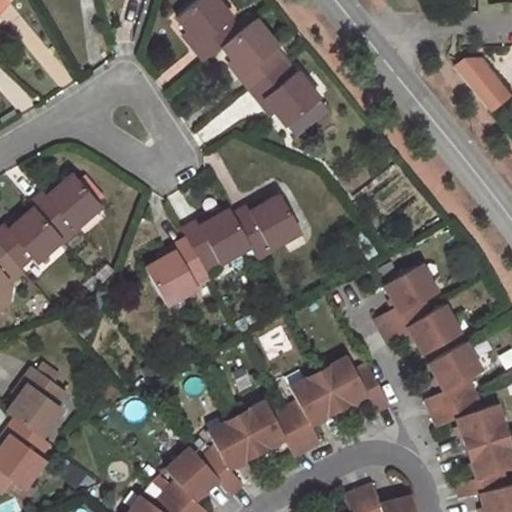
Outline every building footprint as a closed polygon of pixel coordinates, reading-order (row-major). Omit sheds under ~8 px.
[(185,28),(197,43),(191,48),(202,61),(219,47),(236,33),(226,20),(231,16),(217,0),(193,0),(174,15),(185,28)] [(280,63),(269,50),(275,44),(254,18),(236,33),(219,47),(226,56),(240,72),(234,77),(246,91),(280,63)] [(180,33),(191,48),(197,43),(185,28),(180,33)] [(486,113),(511,95),(477,48),(453,66),(486,113)] [(226,56),(221,60),(234,77),(240,72),(226,56)] [(256,103),(261,99),(274,114),(283,125),(317,97),(296,71),(290,76),(280,63),(246,91),(256,103)] [(293,136),(327,108),(317,97),(283,125),(293,136)] [(256,103),(269,119),(274,114),(261,99),(256,103)] [(61,238),(63,240),(74,231),(71,228),(98,204),(70,172),(61,180),(44,196),(39,190),(28,200),(33,205),(61,238)] [(61,180),(57,175),(39,190),(44,196),(61,180)] [(264,200),(246,210),(244,205),(241,206),(228,213),(248,246),(255,259),(269,251),(267,248),(299,230),(277,192),(264,200)] [(261,195),(251,201),(244,205),(246,210),(264,200),(261,195)] [(0,246),(18,267),(30,256),(34,261),(61,238),(33,205),(19,217),(6,229),(0,223),(0,222),(0,246)] [(212,216),(196,225),(192,218),(179,226),(185,235),(201,265),(214,257),(218,263),(248,246),(228,213),(226,208),(212,216)] [(212,216),(208,209),(192,218),(196,225),(212,216)] [(6,229),(19,217),(13,211),(0,223),(6,229)] [(165,304),(196,287),(195,284),(208,277),(201,265),(185,235),(171,243),(174,248),(157,258),(144,266),(165,304)] [(171,243),(154,253),(157,258),(174,248),(171,243)] [(0,284),(7,279),(10,281),(22,271),(18,267),(0,246),(0,284)] [(377,283),(390,305),(368,317),(375,330),(397,318),(416,307),(412,300),(431,290),(424,278),(419,281),(410,264),(377,283)] [(405,331),(417,352),(450,334),(443,322),(448,319),(438,302),(420,313),(416,307),(397,318),(375,330),(383,343),(405,331)] [(421,360),(438,389),(420,397),(426,411),(470,391),(463,376),(476,369),(467,354),(463,356),(454,342),(421,360)] [(315,376),(333,408),(361,393),(371,411),(384,404),(361,362),(348,369),(341,356),(326,363),(329,368),(315,376)] [(56,404),(66,390),(31,364),(21,377),(26,381),(15,397),(6,410),(13,415),(40,436),(62,407),(56,404)] [(278,406),(301,448),(315,441),(305,423),(333,408),(315,376),(304,382),(301,377),(284,386),(291,399),(278,406)] [(21,377),(10,393),(15,397),(26,381),(21,377)] [(451,416),(461,446),(496,434),(492,420),(498,418),(492,401),(476,407),(470,391),(426,411),(432,424),(451,416)] [(232,421),(250,453),(280,437),(289,455),(301,448),(278,406),(266,413),(259,399),(243,407),(247,413),(232,421)] [(0,469),(22,486),(43,457),(39,454),(48,442),(40,436),(13,415),(3,428),(8,431),(0,442),(0,469)] [(210,444),(194,458),(212,478),(225,493),(237,483),(224,468),(250,453),(232,421),(220,427),(217,421),(202,429),(210,444)] [(3,428),(0,432),(0,442),(8,431),(3,428)] [(461,446),(471,476),(452,481),(456,495),(474,491),(500,484),(496,468),(511,463),(507,446),(501,448),(496,434),(461,446)] [(204,511),(190,499),(212,478),(194,458),(187,450),(176,460),(173,456),(160,468),(171,480),(161,492),(181,511),(204,511)] [(511,511),(511,481),(500,484),(474,491),(478,511),(511,511)] [(411,511),(407,494),(377,502),(369,482),(353,488),(362,511),(411,511)] [(362,511),(353,488),(339,494),(345,511),(362,511)] [(181,511),(161,492),(148,506),(136,495),(124,510),(126,511),(181,511)]
